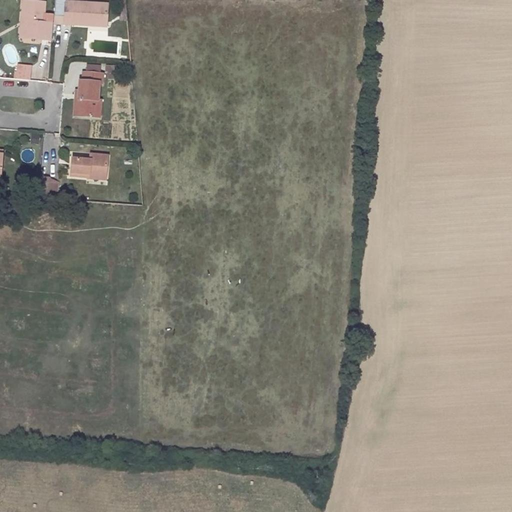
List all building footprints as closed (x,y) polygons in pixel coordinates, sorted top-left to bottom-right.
[(66,2),(54,2),(52,19),(65,20),(64,28),(87,31),(87,25),(105,28),(106,10),(66,5),(66,2)] [(51,43),(52,26),(42,25),(44,4),(21,3),(20,22),(24,23),(24,39),(38,39),(38,43),(51,43)] [(115,65),(106,65),(105,72),(109,72),(108,80),(114,81),(115,65)] [(13,72),(13,82),(28,82),(29,68),(16,68),(15,72),(13,72)] [(77,82),(76,91),(76,99),(80,99),(80,116),(91,116),(91,109),(99,110),(99,101),(95,100),(96,83),(100,83),(101,74),(82,73),(81,81),(77,82)] [(70,115),(80,116),(80,99),(76,99),(76,91),(72,91),(70,115)] [(105,154),(86,153),(85,160),(69,159),(68,174),(84,175),(84,178),(103,178),(105,154)] [(38,178),(37,197),(48,198),(49,179),(38,178)] [(58,181),(49,179),(48,198),(57,198),(58,181)]
